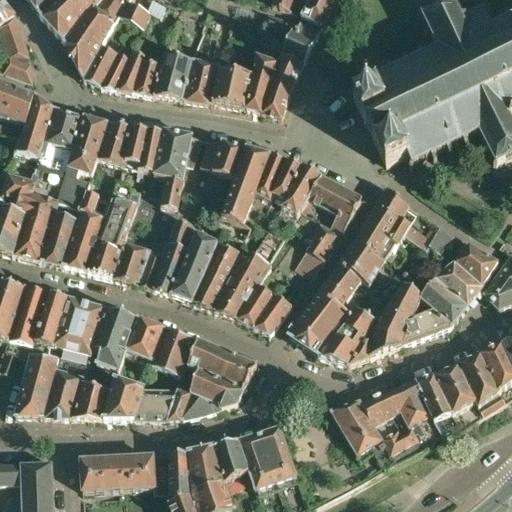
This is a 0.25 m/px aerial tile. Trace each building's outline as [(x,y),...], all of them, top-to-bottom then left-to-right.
[(23,0),(36,18),(40,22),(62,0),(23,0)] [(107,0),(62,0),(40,22),(65,49),(107,0)] [(107,0),(65,49),(83,86),(103,53),(115,30),(114,30),(118,22),(119,22),(128,7),(133,0),(107,0)] [(157,0),(179,11),(180,10),(183,0),(157,0)] [(277,0),(273,11),(292,16),(296,0),(277,0)] [(312,0),(301,21),(321,32),(338,0),(312,0)] [(511,23),(508,17),(505,18),(508,25),(493,33),(485,16),(487,9),(483,8),(481,15),(468,21),(466,19),(461,21),(454,7),(456,2),(452,0),(450,6),(437,13),(424,19),(418,17),(417,21),(423,23),(429,36),(424,39),(426,42),(431,40),(434,47),(432,48),(435,54),(425,59),(422,53),(418,55),(421,61),(409,67),(406,61),(402,63),(405,69),(394,75),(391,68),(387,70),(390,76),(374,84),(369,83),(368,86),(373,88),(376,93),(355,103),(354,104),(371,138),(387,172),(409,161),(412,167),(410,172),(413,173),(415,168),(431,160),(435,167),(438,165),(435,158),(447,153),(450,159),(454,158),(451,151),(463,145),(466,152),(470,150),(467,143),(479,137),(482,144),(483,144),(486,150),(480,152),(482,156),(487,153),(494,167),(492,173),(496,174),(498,169),(511,161),(511,23)] [(187,13),(201,16),(205,6),(192,1),(187,13)] [(0,29),(15,22),(0,3),(0,29)] [(166,13),(153,6),(148,16),(161,23),(166,13)] [(303,9),(295,6),(292,16),(296,19),(297,19),(303,9)] [(151,19),(128,7),(119,22),(145,36),(151,19)] [(384,26),(397,18),(391,7),(377,15),(384,26)] [(264,30),(265,30),(284,34),(292,38),(282,59),(303,71),(319,36),(300,28),(300,29),(288,24),(266,19),(264,30)] [(0,57),(10,61),(3,77),(32,88),(30,63),(15,22),(0,29),(0,57)] [(101,94),(116,60),(103,53),(83,86),(101,94)] [(116,97),(132,98),(144,67),(145,63),(134,58),(130,66),(116,97)] [(288,102),(303,71),(282,59),(279,68),(275,67),(260,118),(261,119),(283,126),(288,102)] [(116,97),(130,66),(116,60),(101,94),(116,97)] [(165,60),(162,71),(153,103),(182,107),(193,65),(165,60)] [(246,115),(257,118),(260,118),(275,67),(256,60),(252,81),(249,80),(242,114),(246,115)] [(215,71),(193,65),(182,107),(207,110),(215,71)] [(153,103),(162,71),(144,67),(132,98),(153,103)] [(221,72),(215,71),(207,110),(212,111),(212,110),(242,114),(249,80),(220,76),(221,72)] [(0,121),(26,131),(35,101),(0,87),(0,121)] [(54,115),(35,101),(26,131),(16,158),(14,163),(24,165),(26,161),(39,165),(37,171),(39,172),(54,115)] [(54,114),(54,115),(39,172),(68,178),(74,158),(83,122),(54,114)] [(93,182),(98,165),(109,128),(83,121),(83,122),(74,158),(68,178),(67,183),(76,186),(77,185),(79,177),(93,182)] [(98,165),(125,173),(127,168),(135,134),(132,133),(109,128),(98,165)] [(127,168),(139,171),(147,136),(135,134),(127,168)] [(138,175),(154,179),(164,138),(147,136),(139,171),(138,175)] [(160,213),(167,215),(178,217),(187,170),(193,172),(203,144),(193,141),(165,137),(164,138),(154,179),(153,183),(166,186),(162,204),(160,213)] [(245,154),(222,147),(221,148),(210,146),(201,172),(195,192),(202,195),(195,213),(221,223),(230,198),(246,154),(245,154)] [(221,223),(228,226),(243,233),(256,200),(254,200),(270,161),(246,154),(230,198),(221,223)] [(256,200),(270,207),(271,208),(274,201),(273,200),(288,166),(274,161),(270,160),(270,161),(254,200),(256,200)] [(304,174),(288,166),(273,200),(274,201),(285,205),(304,174)] [(12,263),(42,270),(59,206),(69,208),(81,212),(85,197),(88,198),(90,190),(77,185),(76,186),(67,183),(68,178),(39,172),(37,171),(34,180),(33,180),(31,186),(8,179),(4,191),(1,191),(0,192),(0,204),(1,205),(14,211),(10,222),(22,227),(12,263)] [(308,206),(309,207),(325,184),(322,182),(304,174),(285,205),(280,213),(297,222),(308,206)] [(338,223),(330,234),(340,240),(359,207),(358,201),(325,184),(309,207),(338,223)] [(133,192),(125,189),(118,187),(106,225),(87,280),(114,287),(125,248),(132,225),(140,197),(132,195),(133,192)] [(387,194),(377,210),(401,226),(402,224),(410,229),(418,218),(409,211),(387,194)] [(88,199),(88,198),(85,197),(81,212),(76,229),(75,230),(67,257),(69,257),(64,274),(87,280),(106,225),(94,222),(99,203),(88,199)] [(132,225),(173,237),(174,235),(176,226),(178,217),(167,215),(160,213),(162,204),(140,197),(132,225)] [(0,259),(12,263),(22,227),(10,222),(14,211),(1,205),(0,204),(0,259)] [(62,274),(64,274),(69,257),(67,257),(75,230),(76,229),(81,212),(69,208),(59,206),(42,270),(62,274)] [(398,251),(404,241),(410,229),(402,224),(401,226),(377,210),(367,227),(382,238),(381,242),(394,250),(394,249),(398,251)] [(173,237),(165,260),(154,297),(169,303),(193,238),(194,231),(176,226),(174,235),(173,237)] [(358,242),(354,247),(384,267),(394,250),(381,242),(382,238),(367,227),(358,242)] [(432,227),(425,240),(432,244),(440,232),(432,227)] [(313,247),(308,255),(325,267),(340,240),(330,234),(318,228),(309,244),(313,247)] [(426,255),(429,250),(432,244),(425,240),(410,229),(404,241),(426,255)] [(440,232),(432,244),(429,250),(442,259),(454,241),(440,232)] [(254,261),(253,261),(250,266),(241,261),(212,318),(219,321),(238,327),(259,293),(272,274),(270,273),(271,270),(269,269),(279,252),(284,245),(269,236),(264,244),(254,261)] [(218,249),(193,238),(169,303),(192,311),(218,249)] [(354,247),(336,273),(361,287),(369,292),(384,267),(354,247)] [(456,265),(453,268),(450,271),(482,293),(498,266),(464,247),(459,253),(463,257),(456,265)] [(142,253),(125,248),(114,287),(131,291),(142,253)] [(192,311),(199,313),(212,318),(241,261),(241,259),(218,249),(192,311)] [(138,293),(151,256),(142,253),(131,291),(138,293)] [(324,268),(325,267),(308,255),(295,273),(312,284),(324,268)] [(165,260),(151,256),(138,293),(152,297),(154,297),(165,260)] [(511,261),(500,277),(484,300),(499,316),(511,311),(511,261)] [(480,295),(482,293),(450,271),(435,284),(431,288),(468,313),(480,295)] [(336,273),(325,289),(348,305),(361,287),(336,273)] [(451,335),(419,306),(421,300),(411,294),(420,281),(412,274),(402,290),(403,290),(389,311),(378,328),(345,373),(369,365),(403,353),(450,335),(451,335)] [(26,295),(0,288),(0,343),(8,346),(26,295)] [(431,288),(429,291),(421,300),(419,306),(451,335),(462,321),(468,313),(431,288)] [(289,343),(306,355),(317,362),(348,318),(342,314),(348,305),(325,289),(303,321),(289,343)] [(291,312),(274,302),(259,293),(238,327),(272,341),(285,321),(291,312)] [(33,354),(35,350),(51,301),(27,295),(9,346),(33,354)] [(35,350),(53,354),(54,352),(68,305),(51,301),(35,350)] [(53,354),(90,365),(92,365),(94,355),(106,316),(68,305),(54,352),(53,354)] [(378,305),(368,321),(355,312),(349,319),(348,318),(317,362),(318,363),(345,373),(378,328),(389,311),(378,305)] [(137,324),(106,316),(94,355),(99,359),(95,371),(119,379),(125,359),(137,324)] [(125,359),(152,369),(164,334),(137,324),(125,359)] [(166,335),(164,334),(152,369),(151,372),(182,385),(187,375),(197,346),(166,335)] [(511,343),(506,347),(501,349),(511,373),(511,343)] [(256,372),(219,355),(199,347),(197,346),(187,375),(197,377),(245,393),(256,372)] [(511,405),(511,404),(511,373),(501,349),(480,360),(498,399),(504,408),(510,404),(511,405)] [(480,360),(457,371),(480,422),(504,408),(498,399),(480,360)] [(15,424),(24,424),(43,425),(56,376),(59,365),(32,361),(31,365),(20,399),(15,422),(15,424)] [(455,372),(434,381),(450,415),(454,422),(460,435),(480,422),(457,371),(455,372)] [(43,425),(51,425),(72,426),(83,389),(84,384),(56,376),(43,425)] [(223,415),(235,412),(237,411),(245,393),(197,377),(191,399),(192,399),(222,411),(223,415)] [(432,423),(434,429),(442,446),(460,435),(454,422),(450,415),(434,381),(413,388),(431,423),(432,423)] [(101,429),(114,429),(131,428),(143,395),(114,385),(111,399),(101,429)] [(425,441),(419,429),(431,423),(413,388),(392,396),(414,441),(418,440),(420,443),(425,441)] [(72,426),(101,429),(111,399),(83,389),(72,426)] [(146,395),(143,395),(131,428),(149,428),(161,396),(146,395)] [(178,396),(161,396),(149,428),(165,427),(178,396)] [(178,426),(181,426),(192,399),(191,399),(178,396),(165,427),(178,426)] [(417,447),(414,441),(392,396),(359,408),(383,447),(387,455),(392,462),(417,447)] [(210,420),(223,415),(222,411),(192,399),(181,426),(210,420)] [(331,417),(358,461),(383,447),(359,408),(331,417)] [(255,495),(296,482),(280,433),(239,447),(237,447),(248,476),(249,476),(255,495)] [(237,447),(215,451),(225,489),(248,476),(237,447)] [(232,511),(225,489),(215,451),(189,457),(191,498),(195,511),(232,511)] [(378,461),(386,475),(388,477),(398,472),(392,462),(387,455),(378,461)] [(169,511),(195,511),(191,498),(189,457),(170,459),(170,460),(169,460),(168,499),(168,509),(169,511)] [(154,500),(168,499),(169,460),(153,462),(153,461),(152,461),(154,493),(153,494),(154,500)] [(82,498),(153,494),(154,493),(152,461),(80,465),(82,498)] [(20,471),(0,471),(0,491),(21,491),(21,511),(54,511),(53,468),(20,469),(20,471)]
